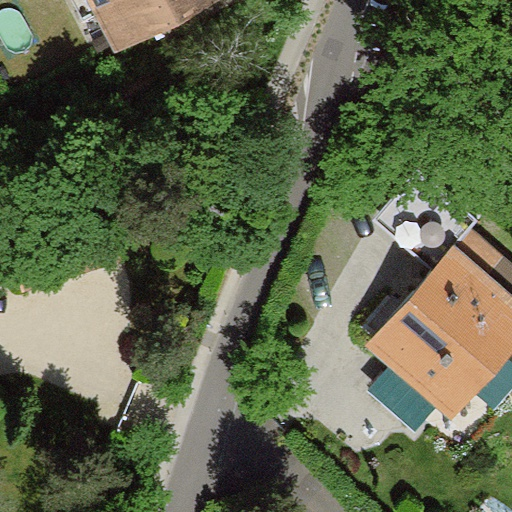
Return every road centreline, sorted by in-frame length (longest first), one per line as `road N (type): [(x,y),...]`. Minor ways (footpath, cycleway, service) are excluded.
road 1 (residential): [(208,402),(368,0)]
road 2 (residential): [(208,402),(335,511)]
